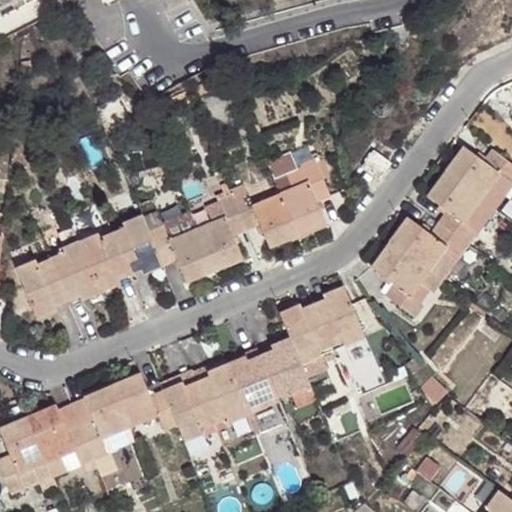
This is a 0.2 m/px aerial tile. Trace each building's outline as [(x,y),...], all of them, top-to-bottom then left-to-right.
[(0,0),(0,16),(31,0),(0,0)] [(215,80),(210,73),(194,81),(197,88),(215,80)] [(190,92),(187,84),(173,91),(175,98),(190,92)] [(393,153),(375,142),(363,159),(381,173),(393,153)] [(462,147),(426,196),(446,211),(429,234),(406,217),(369,267),(392,284),(384,294),(415,318),(425,305),(422,303),(430,292),(433,295),(451,268),(444,264),(452,253),(460,258),(511,184),(511,163),(492,148),(482,160),(462,147)] [(224,215),(210,221),(235,262),(242,259),(232,236),(259,225),(268,247),(325,224),(317,202),(331,196),(317,162),(303,166),(303,168),(308,182),(292,188),(253,204),(244,183),(228,188),(230,196),(217,201),(224,215)] [(292,188),(308,182),(303,168),(287,174),(292,188)] [(235,262),(210,221),(196,226),(189,212),(160,223),(155,209),(122,223),(123,227),(99,235),(97,233),(58,249),(60,253),(36,262),(35,259),(15,266),(36,318),(56,310),(55,307),(79,298),(81,300),(118,285),(118,279),(142,270),(144,274),(176,260),(185,282),(235,262)] [(365,338),(342,285),(322,294),(325,299),(300,308),(298,304),(279,312),(289,337),(270,346),(271,349),(247,360),(245,355),(206,372),(208,377),(198,380),(184,386),(182,382),(167,389),(149,395),(140,374),(82,396),(91,420),(65,429),(56,406),(0,427),(0,433),(9,455),(0,458),(0,472),(10,495),(24,489),(18,475),(33,469),(38,484),(42,493),(56,487),(52,478),(67,473),(60,457),(75,451),(81,466),(85,474),(97,470),(93,461),(107,455),(101,438),(132,427),(157,418),(162,431),(177,427),(184,441),(203,434),(202,428),(226,419),(228,424),(251,414),(266,407),(264,402),(290,393),(292,396),(311,388),(301,364),(321,357),(318,352),(342,342),(344,346),(365,338)] [(395,348),(385,323),(373,332),(384,355),(395,348)] [(184,386),(198,380),(192,367),(163,378),(167,389),(182,382),(184,386)] [(82,396),(56,406),(65,429),(91,420),(82,396)] [(256,426),(251,414),(228,424),(233,436),(256,426)] [(107,455),(93,461),(97,470),(100,477),(117,470),(111,454),(138,443),(132,427),(101,438),(107,455)] [(60,457),(67,473),(81,466),(75,451),(60,457)] [(18,475),(24,489),(38,484),(33,469),(18,475)] [(511,511),(511,500),(498,491),(485,508),(489,510),(487,511),(511,511)]
